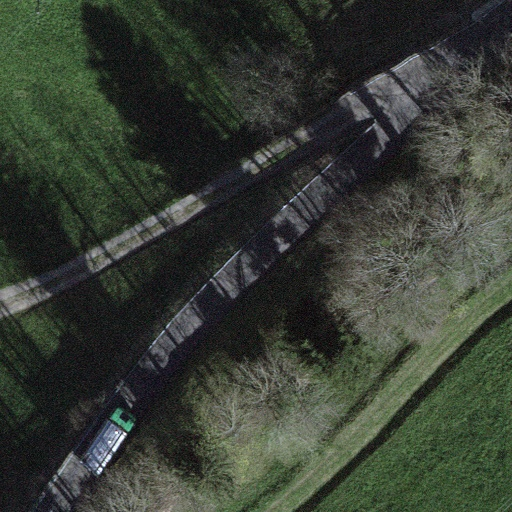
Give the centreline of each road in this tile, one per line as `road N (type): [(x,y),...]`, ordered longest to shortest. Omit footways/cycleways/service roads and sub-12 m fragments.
road 1 (unclassified): [(511,26),(446,75),(173,351),(58,511)]
road 2 (unknown): [(0,306),(48,286),(316,127),(381,141)]
